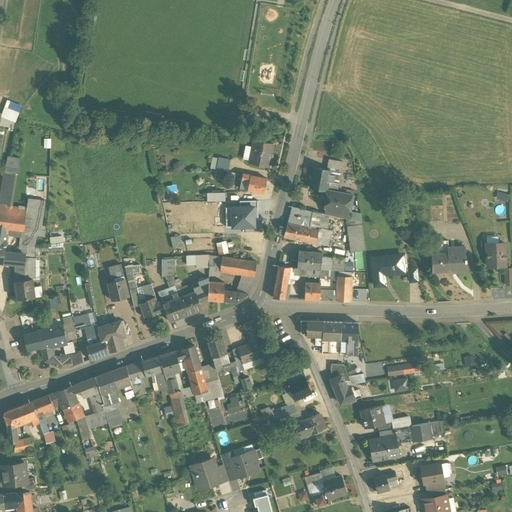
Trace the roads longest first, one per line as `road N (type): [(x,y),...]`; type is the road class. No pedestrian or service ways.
road 1 (tertiary): [(255,303),(335,0)]
road 2 (tertiary): [(8,396),(172,341),(255,303)]
road 3 (residential): [(287,307),(511,310)]
road 4 (residential): [(368,511),(349,446),(287,307)]
